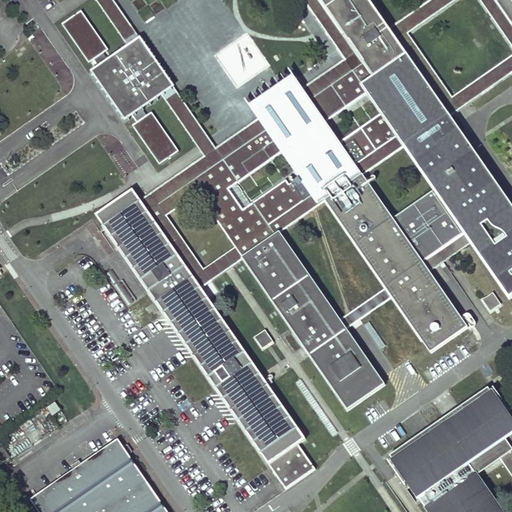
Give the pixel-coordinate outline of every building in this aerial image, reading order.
[(134,41),(140,38),(112,0),(96,0),(128,46),(134,41)] [(318,0),(304,0),(345,60),(304,90),(306,94),(310,100),(363,64),(359,57),(318,0)] [(318,0),(359,57),(363,64),(374,79),(405,53),(392,34),(389,30),(368,0),(318,0)] [(392,34),(405,53),(450,117),(511,75),(511,22),(507,16),(496,0),(431,0),(389,30),(392,34)] [(511,0),(496,0),(507,16),(511,22),(511,0)] [(81,10),(61,23),(89,62),(90,62),(94,59),(98,66),(94,68),(90,71),(125,121),(132,116),(137,122),(132,126),(159,164),(178,151),(151,112),(146,116),(142,109),(162,95),(168,91),(173,88),(140,38),(134,41),(128,46),(111,56),(107,59),(103,53),(107,50),(108,49),(81,10)] [(510,299),(511,297),(511,206),(450,117),(405,53),(374,79),(364,85),(369,93),(383,114),(404,147),(433,190),(392,218),(423,263),(465,235),(469,239),(471,244),(510,299)] [(326,123),(369,93),(364,85),(374,79),(363,64),(310,100),(306,94),(304,90),(296,79),(295,78),(284,85),(283,86),(261,101),(251,108),(259,120),(262,125),(267,132),(193,183),(200,195),(237,248),(240,253),(243,258),(279,233),(318,206),(325,201),(362,176),(404,147),(383,114),(340,143),(326,123)] [(240,253),(237,248),(204,269),(167,216),(160,205),(193,183),(267,132),(262,125),(259,120),(217,149),(173,88),(162,95),(197,146),(204,157),(141,200),(198,282),(201,287),(211,280),(225,270),(231,266),(241,259),(243,258),(240,253)] [(255,96),(246,102),(249,107),(258,102),(255,96)] [(511,119),(493,131),(510,158),(511,156),(511,119)] [(431,353),(468,328),(430,272),(427,269),(423,263),(392,218),(362,176),(325,201),(391,295),(431,353)] [(141,200),(134,190),(96,216),(105,229),(285,490),(316,469),(299,445),(306,440),(272,390),(261,375),(210,299),(201,287),(198,282),(141,200)] [(348,410),(384,385),(346,330),(343,326),(279,233),(243,258),(307,351),(311,356),(348,410)] [(451,258),(471,244),(469,239),(465,235),(423,263),(427,269),(430,272),(451,258)] [(494,292),(482,300),(491,312),(503,304),(494,292)] [(274,342),(266,331),(255,338),(263,350),(267,347),(270,345),(274,342)] [(511,511),(511,422),(507,415),(511,413),(493,388),(457,412),(459,415),(426,438),(424,435),(391,458),(399,470),(395,472),(405,486),(409,484),(428,511),(511,511)] [(56,403),(47,408),(52,417),(61,412),(56,403)] [(74,470),(30,500),(38,511),(168,511),(118,439),(81,465),(79,461),(71,467),(74,470)] [(0,463),(9,457),(0,444),(0,463)]
